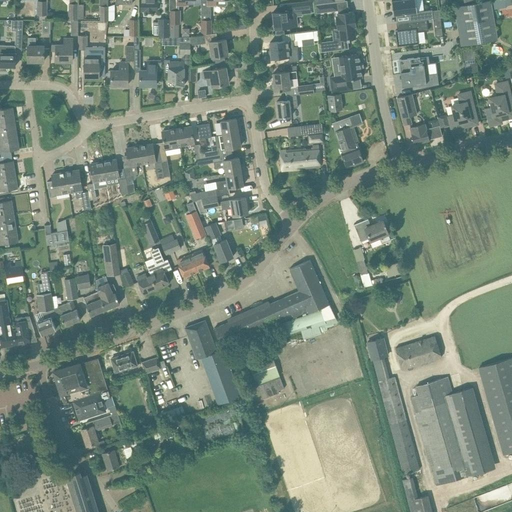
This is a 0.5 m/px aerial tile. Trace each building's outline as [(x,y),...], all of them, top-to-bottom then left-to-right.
[(141,2),(141,11),(145,11),(145,12),(154,12),(157,12),(157,1),(155,1),(154,0),(141,0),(142,2),(141,2)] [(201,5),(201,21),(201,33),(211,33),(211,21),(208,21),(208,5),(216,5),(218,5),(219,7),(225,7),(226,5),(227,5),(227,0),(207,0),(207,5),(201,5)] [(392,1),(391,1),(393,16),(394,16),(394,15),(395,15),(409,13),(410,22),(427,20),(431,19),(433,19),(432,10),(423,11),(421,0),(400,0),(392,1)] [(454,6),(454,7),(458,6),(465,45),(497,40),(492,9),(490,0),(454,6)] [(498,8),(496,0),(490,0),(492,9),(498,8)] [(314,12),(313,1),(294,3),(295,10),(296,16),(299,16),(299,14),(314,12)] [(38,2),(38,15),(39,15),(39,20),(46,20),(46,18),(46,12),(46,2),(38,2)] [(316,4),(315,5),(316,14),(337,11),(336,2),(334,2),(316,4)] [(78,4),(69,4),(69,19),(78,19),(78,4)] [(284,34),(283,27),(297,26),(296,16),(295,10),(273,12),(275,35),(284,34)] [(180,23),(180,12),(171,12),(171,37),(174,37),(178,38),(178,37),(179,23),(180,23)] [(349,39),(355,38),(354,27),(356,27),(354,15),(352,15),(352,12),(338,14),(338,17),(336,17),(338,29),(340,29),(341,39),(320,42),(321,52),(349,49),(348,40),(350,40),(349,39)] [(442,28),(440,18),(433,19),(434,29),(442,28)] [(158,22),(158,36),(168,36),(168,19),(158,19),(158,22)] [(130,34),(130,35),(137,35),(138,35),(138,21),(138,20),(130,20),(130,34)] [(410,22),(407,22),(408,29),(395,31),(397,46),(418,43),(417,32),(428,31),(427,20),(410,22)] [(245,21),(224,25),(225,31),(246,28),(245,21)] [(319,40),(318,31),(295,34),(295,41),(313,39),(313,41),(319,40)] [(206,35),(190,37),(190,45),(200,44),(201,51),(211,49),(212,57),(228,55),(225,39),(208,42),(206,35)] [(78,49),(87,49),(87,36),(78,36),(78,49)] [(174,37),(174,42),(179,42),(179,55),(190,55),(190,45),(190,37),(180,37),(178,37),(178,38),(174,37)] [(36,38),(28,38),(28,46),(28,61),(44,61),(44,47),(36,46),(36,38)] [(72,61),(72,38),(65,38),(65,44),(56,44),(56,61),(72,61)] [(270,50),(268,51),(269,57),(271,57),(271,59),(288,57),(289,62),(299,61),(298,46),(294,46),(293,41),(284,42),(284,41),(283,41),(280,42),(270,43),(270,50)] [(0,66),(15,67),(15,57),(15,53),(15,50),(15,45),(14,45),(0,44),(0,66)] [(134,46),(126,46),(126,61),(134,61),(134,46)] [(476,51),(463,52),(464,61),(465,61),(465,64),(477,63),(476,51)] [(334,77),(330,77),(332,92),(353,89),(351,79),(360,78),(362,78),(359,54),(339,57),(341,76),(334,77)] [(99,77),(99,55),(83,55),(83,77),(99,77)] [(399,60),(402,87),(412,85),(413,90),(439,85),(437,73),(428,75),(427,63),(423,64),(423,63),(421,63),(420,57),(399,60)] [(164,60),(164,75),(168,75),(168,81),(175,81),(175,85),(184,85),(184,75),(184,65),(184,62),(170,62),(170,60),(164,60)] [(161,71),(161,61),(147,61),(147,70),(140,70),(140,85),(156,85),(156,71),(161,71)] [(128,85),(128,63),(120,63),(120,71),(111,71),(111,85),(128,85)] [(210,70),(203,71),(204,78),(210,77),(212,86),(213,86),(214,88),(221,87),(221,84),(229,83),(226,67),(210,70)] [(297,79),(296,71),(273,73),(274,81),(272,81),(271,83),(272,88),(273,89),(275,89),(275,90),(279,89),(279,90),(282,90),(282,89),(290,88),(289,80),(297,79)] [(491,107),(486,109),(490,126),(501,123),(501,120),(506,119),(511,117),(511,103),(507,81),(495,84),(498,96),(489,98),(491,107)] [(298,86),(296,86),(296,88),(297,94),(314,92),(325,91),(324,83),(313,84),(298,86)] [(205,90),(198,91),(199,98),(206,97),(205,90)] [(448,114),(438,117),(440,127),(450,125),(452,133),(464,130),(463,127),(469,126),(477,124),(476,116),(470,92),(458,95),(460,103),(452,105),(454,115),(448,116),(448,114)] [(286,101),(276,102),(278,118),(288,117),(291,116),(290,108),(297,107),(296,100),(296,94),(289,95),(289,100),(286,101)] [(328,95),(329,111),(342,110),(341,94),(328,95)] [(416,114),(411,94),(397,98),(403,125),(410,123),(408,116),(416,114)] [(12,108),(12,107),(0,109),(0,124),(13,122),(15,122),(13,114),(11,114),(10,108),(12,108)] [(333,123),(332,123),(336,135),(335,135),(343,158),(346,167),(363,161),(360,152),(356,142),(355,143),(350,127),(353,126),(350,117),(333,123)] [(221,121),(223,134),(238,132),(236,119),(221,121)] [(13,122),(0,124),(0,138),(17,136),(16,127),(14,128),(13,122)] [(302,125),(299,126),(300,135),(308,134),(322,133),(321,123),(302,125)] [(424,124),(410,127),(412,134),(414,143),(429,140),(428,139),(426,129),(426,128),(428,128),(427,123),(424,124)] [(199,140),(205,138),(203,124),(196,125),(199,140)] [(191,126),(177,129),(180,145),(194,143),(191,126)] [(180,145),(177,129),(162,131),(165,148),(180,145)] [(223,134),(225,149),(240,146),(238,132),(223,134)] [(322,133),(308,134),(308,143),(323,142),(322,133)] [(0,146),(1,152),(0,151),(0,152),(19,149),(17,136),(0,138),(0,146)] [(152,144),(140,146),(142,163),(155,161),(152,144)] [(200,144),(194,145),(196,159),(202,158),(201,152),(200,146),(200,144)] [(318,145),(312,145),(313,147),(280,151),(282,171),(320,167),(318,145)] [(130,167),(124,168),(125,178),(126,184),(128,193),(135,191),(133,183),(133,180),(135,179),(136,176),(136,174),(137,174),(136,164),(142,163),(140,146),(126,148),(128,156),(129,165),(130,165),(130,167)] [(211,157),(223,155),(221,147),(212,148),(212,150),(201,152),(202,158),(211,157)] [(161,162),(164,177),(170,175),(166,151),(160,152),(162,162),(161,162)] [(0,177),(13,175),(15,175),(14,167),(12,167),(12,162),(13,161),(13,160),(4,162),(3,157),(0,157),(0,177)] [(202,158),(196,159),(197,165),(212,162),(211,157),(202,158)] [(226,174),(241,171),(238,158),(213,162),(214,169),(225,167),(226,174)] [(116,160),(103,162),(106,179),(119,177),(116,160)] [(93,183),(87,184),(88,192),(90,200),(97,199),(95,189),(107,186),(106,179),(103,162),(90,164),(93,183)] [(164,177),(161,162),(154,163),(157,179),(164,177)] [(195,179),(193,169),(184,172),(186,181),(195,179)] [(79,170),(65,173),(68,192),(75,191),(76,198),(82,197),(84,210),(91,208),(90,200),(88,192),(82,193),(81,190),(82,190),(79,170)] [(217,195),(218,195),(218,196),(229,193),(228,188),(243,185),(241,171),(226,174),(227,180),(216,182),(217,188),(190,194),(193,202),(195,201),(202,197),(217,195)] [(57,194),(68,192),(65,173),(52,175),(53,181),(47,182),(50,198),(56,197),(56,194),(57,194)] [(13,175),(0,177),(0,191),(18,189),(16,181),(14,181),(13,175)] [(125,178),(118,179),(121,195),(128,193),(126,184),(125,178)] [(202,197),(195,201),(202,217),(208,214),(206,208),(209,207),(219,206),(217,195),(202,197)] [(9,197),(0,198),(0,216),(14,214),(12,206),(10,207),(9,201),(11,201),(11,200),(9,200),(9,197)] [(248,213),(245,197),(222,201),(223,210),(232,208),(233,215),(248,213)] [(149,199),(144,201),(146,208),(152,205),(149,199)] [(190,213),(186,215),(196,238),(206,234),(196,210),(190,213)] [(0,230),(14,229),(16,228),(14,214),(0,216),(0,230)] [(140,218),(151,244),(159,241),(148,214),(140,218)] [(52,237),(46,238),(47,246),(69,241),(66,219),(60,222),(58,222),(59,232),(51,233),(52,237)] [(234,219),(224,221),(226,231),(235,230),(234,219)] [(367,219),(353,225),(361,242),(369,238),(370,240),(373,247),(381,243),(390,239),(385,226),(386,226),(385,224),(384,224),(383,221),(370,226),(367,219)] [(220,235),(216,223),(206,227),(211,239),(212,238),(221,261),(233,257),(225,239),(221,240),(218,235),(220,235)] [(0,230),(0,244),(18,242),(17,234),(15,234),(14,229),(0,230)] [(116,230),(120,259),(129,258),(125,229),(116,230)] [(169,237),(160,241),(162,245),(165,254),(180,248),(176,239),(171,241),(169,237)] [(103,246),(106,264),(118,262),(115,244),(103,246)] [(364,287),(372,284),(361,247),(353,250),(364,287)] [(151,275),(156,289),(169,283),(162,267),(160,263),(164,262),(158,248),(150,251),(155,263),(147,267),(151,275)] [(202,250),(190,255),(197,272),(209,266),(206,257),(202,250)] [(197,272),(190,255),(177,260),(184,277),(197,272)] [(299,291),(285,297),(294,318),(302,314),(308,312),(308,313),(320,308),(320,309),(329,305),(328,302),(309,260),(289,269),(299,291)] [(10,262),(4,263),(5,269),(6,273),(14,272),(15,277),(22,276),(24,276),(22,266),(21,261),(14,262),(15,266),(11,266),(10,262)] [(57,261),(49,262),(50,271),(58,269),(57,261)] [(387,277),(403,272),(399,262),(384,266),(387,277)] [(134,284),(129,272),(122,275),(121,275),(126,288),(134,284)] [(156,289),(151,275),(147,277),(146,274),(136,277),(143,294),(156,289)] [(90,287),(88,275),(76,277),(78,289),(90,287)] [(77,297),(74,278),(65,280),(68,299),(77,297)] [(99,290),(84,297),(86,304),(90,315),(105,310),(120,304),(115,292),(117,292),(114,284),(107,286),(106,284),(98,287),(99,290)] [(41,312),(35,314),(38,321),(37,322),(38,325),(41,334),(56,329),(52,318),(56,316),(54,309),(54,308),(52,296),(51,292),(44,293),(40,294),(37,295),(39,311),(41,311),(41,312)] [(279,324),(294,318),(285,297),(270,304),(279,324)] [(6,299),(0,300),(0,337),(2,347),(15,345),(13,337),(18,336),(17,330),(16,330),(11,330),(6,299)] [(72,301),(54,308),(54,309),(56,316),(60,315),(64,326),(81,319),(77,309),(76,309),(72,301)] [(274,326),(279,324),(270,304),(214,329),(220,344),(221,344),(272,321),(274,326)] [(302,316),(279,324),(282,334),(287,332),(288,335),(300,331),(301,330),(309,328),(310,331),(312,337),(321,334),(321,332),(328,330),(327,328),(333,325),(332,323),(337,321),(335,317),(334,316),(329,305),(320,309),(321,309),(317,311),(302,316)] [(29,316),(15,318),(16,322),(15,322),(16,330),(17,330),(18,336),(13,337),(15,345),(15,347),(27,345),(27,343),(30,342),(29,334),(35,333),(29,316)] [(205,320),(185,328),(188,337),(196,359),(201,357),(201,359),(218,404),(240,395),(224,353),(223,349),(216,351),(214,346),(209,330),(205,320)] [(435,336),(395,348),(402,369),(407,368),(408,369),(409,369),(413,368),(414,367),(413,366),(441,357),(435,336)] [(372,360),(387,355),(383,338),(367,342),(372,360)] [(115,372),(137,365),(133,352),(111,359),(115,372)] [(272,355),(249,363),(257,385),(279,376),(272,355)] [(511,356),(478,365),(501,454),(511,450),(511,356)] [(158,357),(142,363),(146,373),(161,368),(167,366),(165,360),(159,362),(158,357)] [(98,358),(80,363),(84,378),(86,378),(88,387),(87,387),(90,397),(107,391),(106,387),(98,358)] [(80,363),(54,371),(61,395),(64,405),(73,402),(79,419),(106,410),(102,399),(112,396),(110,390),(107,391),(90,397),(87,387),(88,387),(86,378),(84,378),(80,363)] [(280,377),(257,385),(262,399),(279,393),(278,390),(284,388),(280,377)] [(390,378),(379,381),(403,474),(420,470),(395,377),(390,378)] [(452,393),(447,377),(415,386),(418,395),(411,397),(436,485),(495,468),(472,387),(452,393)] [(114,405),(108,407),(109,410),(111,414),(117,412),(116,408),(114,405)] [(185,415),(182,405),(158,414),(161,423),(185,415)] [(87,427),(81,429),(87,446),(94,443),(96,443),(98,442),(104,440),(108,439),(105,428),(113,425),(112,424),(110,416),(97,420),(86,423),(87,427)] [(152,430),(155,439),(175,433),(171,423),(152,430)] [(147,434),(108,446),(110,451),(112,450),(122,447),(130,445),(137,442),(137,444),(149,441),(147,434)] [(127,463),(122,447),(112,450),(110,451),(102,453),(107,469),(127,463)] [(98,511),(85,470),(66,476),(77,511),(98,511)] [(412,477),(402,479),(410,511),(431,511),(427,494),(417,497),(412,477)]
